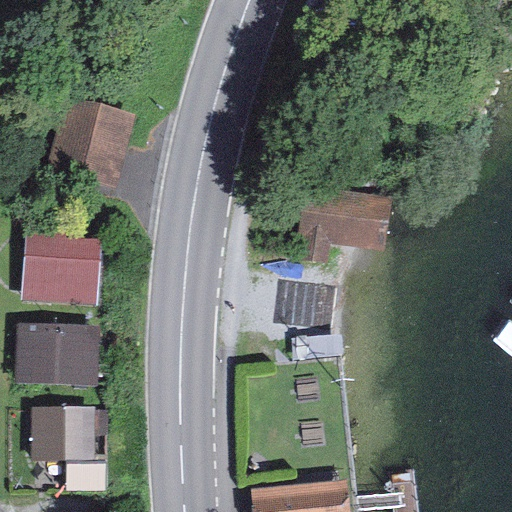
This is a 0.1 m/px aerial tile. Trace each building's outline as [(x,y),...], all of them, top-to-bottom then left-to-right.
[(133,112),(71,100),(57,172),(118,184),(133,112)] [(390,200),(313,188),(305,238),(382,250),(390,200)] [(103,329),(107,265),(27,261),(24,325),(103,329)] [(94,332),(18,332),(18,374),(95,374),(94,332)] [(102,411),(32,412),(33,461),(102,460),(102,411)] [(347,511),(345,485),(253,492),(254,511),(347,511)]
